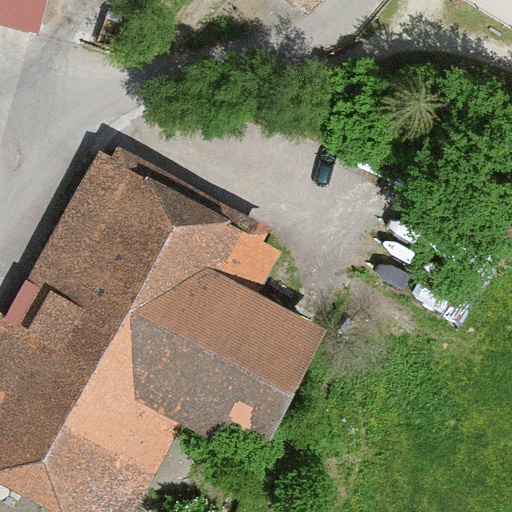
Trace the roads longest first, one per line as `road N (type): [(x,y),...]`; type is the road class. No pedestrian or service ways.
road 1 (residential): [(358,0),(301,41),(134,83),(87,106),(36,148),(0,209)]
road 2 (track): [(301,41),(318,59),(342,67),(371,45),(456,39),(511,67)]
road 3 (unknown): [(511,126),(420,86),(342,67)]
